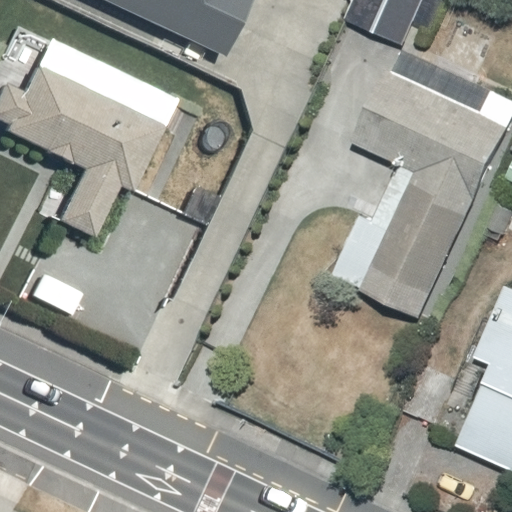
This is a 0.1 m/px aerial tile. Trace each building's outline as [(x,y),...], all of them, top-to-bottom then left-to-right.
[(109,0),(229,56),(255,0),(109,0)] [(363,0),(355,18),(410,42),(420,19),(441,29),(454,0),(363,0)] [(27,89),(8,82),(0,100),(0,114),(15,121),(11,130),(89,161),(83,176),(136,197),(163,129),(172,133),(187,94),(53,34),(27,89)] [(490,104),(400,62),(365,138),(410,159),(384,216),(371,210),(342,272),(432,313),(511,138),(511,86),(500,81),(490,104)] [(511,303),(491,353),(505,360),(471,440),(511,456),(511,303)]
